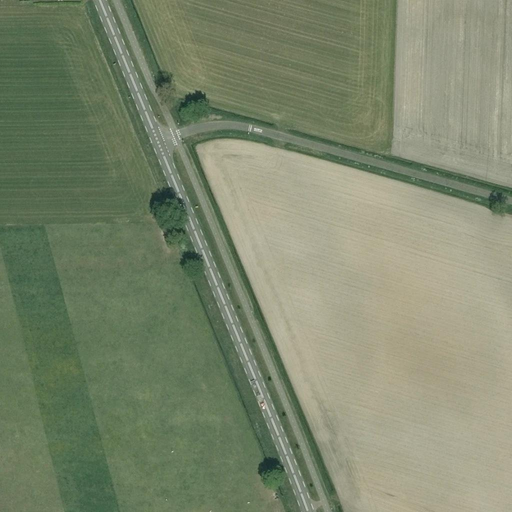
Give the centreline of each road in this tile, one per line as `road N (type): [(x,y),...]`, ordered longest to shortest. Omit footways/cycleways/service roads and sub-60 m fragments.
road 1 (secondary): [(309,511),(157,142)]
road 2 (unclassified): [(511,203),(250,129),(218,125),(157,142)]
road 3 (secondary): [(157,142),(99,0)]
